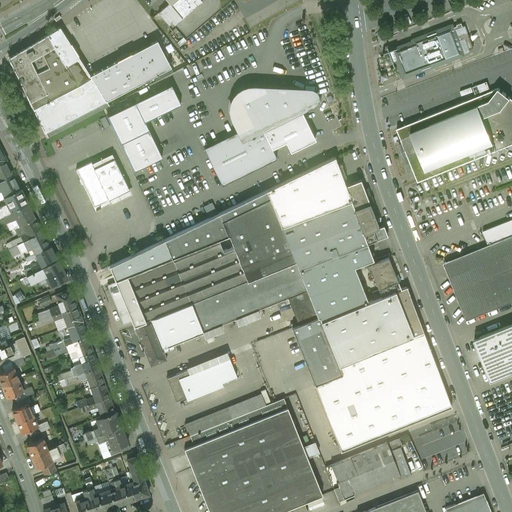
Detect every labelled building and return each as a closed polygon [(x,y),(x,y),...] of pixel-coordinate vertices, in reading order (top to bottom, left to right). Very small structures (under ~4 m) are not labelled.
[(200,0),(173,0),(170,3),(182,19),(202,2),(200,0)] [(182,19),(170,3),(158,13),(169,25),(172,22),(175,25),(182,19)] [(440,31),(414,41),(412,45),(409,43),(408,44),(396,48),(387,51),(392,64),(393,63),(392,62),(397,60),(399,67),(399,68),(401,74),(402,74),(404,74),(405,74),(405,75),(407,76),(409,75),(425,69),(424,69),(427,68),(428,69),(446,62),(447,60),(446,58),(450,56),(450,57),(462,52),(458,41),(456,36),(454,30),(465,26),(462,27),(461,23),(456,25),(457,26),(441,32),(440,31)] [(69,42),(60,28),(48,35),(53,46),(54,46),(66,66),(79,58),(69,42)] [(467,31),(456,36),(458,41),(463,39),(469,37),(467,31)] [(48,35),(37,41),(43,53),(53,46),(48,35)] [(469,37),(463,39),(468,50),(473,48),(469,37)] [(90,76),(106,101),(171,67),(157,40),(90,76)] [(47,94),(31,61),(43,53),(37,41),(9,58),(30,102),(47,94)] [(78,85),(50,100),(47,94),(30,102),(45,132),(106,101),(90,76),(79,58),(66,66),(78,85)] [(487,82),(473,87),(476,97),(481,95),(480,93),(490,89),(487,82)] [(172,85),(107,112),(130,169),(160,157),(144,119),(180,105),(172,85)] [(297,90),(251,88),(246,89),(243,90),(240,92),(237,95),(235,97),(233,101),(232,104),(231,110),(232,115),(233,118),(239,131),(259,121),(262,128),(301,109),(303,107),(305,105),(306,102),(306,98),(305,95),(303,93),(300,91),(297,90)] [(476,97),(397,129),(418,182),(511,144),(511,109),(505,104),(511,98),(498,88),(481,95),(476,97)] [(106,101),(45,132),(48,138),(109,106),(106,101)] [(110,127),(105,117),(100,119),(105,129),(110,127)] [(239,131),(204,148),(222,185),(277,158),(262,128),(259,121),(239,131)] [(335,157),(267,190),(270,198),(279,219),(282,227),(342,205),(351,201),(355,209),(370,203),(372,209),(375,207),(368,188),(365,189),(361,180),(346,186),(335,157)] [(94,168),(94,169),(109,200),(129,190),(114,158),(94,168)] [(13,174),(6,161),(7,160),(0,163),(0,180),(0,181),(13,174)] [(109,200),(94,169),(94,168),(92,162),(76,170),(94,207),(96,210),(101,208),(100,208),(99,204),(109,200)] [(13,174),(0,181),(2,186),(7,195),(20,189),(13,174)] [(7,195),(7,196),(10,202),(0,206),(0,211),(2,216),(3,216),(28,203),(20,189),(7,195)] [(267,190),(110,266),(116,281),(127,276),(228,236),(222,221),(270,198),(267,190)] [(270,198),(222,221),(228,236),(229,235),(247,281),(296,262),(282,227),(279,219),(270,198)] [(355,209),(351,201),(342,205),(349,225),(358,221),(354,209),(355,209)] [(28,203),(3,216),(6,223),(16,218),(19,226),(22,224),(35,218),(28,203)] [(355,209),(354,209),(358,221),(363,234),(379,228),(379,227),(372,209),(370,203),(355,209)] [(342,205),(282,227),(296,262),(299,269),(357,247),(349,225),(342,205)] [(35,218),(22,224),(26,232),(27,234),(29,239),(42,232),(35,218)] [(511,219),(483,231),(488,245),(511,236),(511,219)] [(358,221),(349,225),(357,247),(367,243),(363,234),(358,221)] [(19,226),(16,227),(20,235),(26,232),(22,224),(19,226)] [(379,228),(363,234),(367,243),(371,242),(388,236),(384,225),(379,227),(379,228)] [(42,232),(29,239),(31,243),(36,253),(50,246),(49,246),(42,232)] [(228,236),(127,276),(146,321),(191,303),(247,281),(229,235),(228,236)] [(511,236),(488,245),(444,263),(467,320),(511,301),(511,236)] [(21,237),(10,243),(12,247),(23,242),(21,237)] [(357,247),(299,269),(307,291),(318,317),(320,317),(321,320),(369,301),(352,260),(375,252),(371,242),(357,247)] [(36,253),(35,253),(40,263),(43,268),(58,260),(50,246),(36,253)] [(389,257),(379,261),(380,264),(371,268),(380,289),(384,288),(399,282),(389,257)] [(58,260),(43,268),(46,274),(52,286),(67,278),(58,260)] [(247,281),(191,303),(203,332),(288,298),(307,291),(299,269),(296,262),(247,281)] [(40,263),(31,268),(33,272),(43,268),(40,263)] [(43,268),(33,272),(36,279),(46,274),(43,268)] [(146,321),(127,276),(116,281),(123,299),(122,299),(126,309),(127,308),(132,320),(134,326),(146,321)] [(116,281),(107,285),(123,324),(132,320),(127,308),(126,309),(122,299),(123,299),(116,281)] [(399,282),(384,288),(386,294),(401,288),(399,282)] [(369,301),(321,320),(339,365),(424,331),(407,286),(401,288),(386,294),(369,301)] [(71,289),(55,295),(59,306),(61,312),(77,306),(71,289)] [(22,291),(13,294),(17,303),(25,300),(22,291)] [(307,291),(288,298),(299,325),(318,317),(307,291)] [(41,305),(52,302),(49,295),(39,298),(41,305)] [(191,303),(150,320),(162,349),(203,332),(191,303)] [(59,306),(46,311),(48,317),(61,312),(59,306)] [(77,306),(61,312),(64,318),(67,327),(82,321),(83,321),(77,306)] [(46,311),(32,316),(35,322),(48,317),(46,311)] [(61,312),(48,317),(50,323),(64,318),(61,312)] [(48,317),(35,322),(37,328),(50,323),(48,317)] [(299,325),(292,328),(308,367),(313,380),(315,385),(343,374),(339,365),(321,320),(320,317),(318,317),(299,325)] [(146,321),(134,326),(141,343),(140,343),(142,349),(143,349),(151,366),(166,360),(162,349),(150,320),(146,321)] [(82,321),(67,327),(73,342),(87,336),(82,321)] [(511,324),(492,333),(495,341),(484,345),(481,337),(474,340),(491,381),(511,372),(511,324)] [(73,342),(67,327),(64,328),(67,338),(64,339),(66,344),(73,342)] [(424,331),(339,365),(343,374),(315,385),(341,451),(452,407),(424,331)] [(492,333),(481,337),(484,345),(495,341),(492,333)] [(87,336),(73,342),(75,347),(79,356),(93,351),(87,336)] [(32,354),(25,338),(16,342),(23,358),(32,354)] [(64,339),(49,345),(50,350),(51,350),(66,344),(64,339)] [(66,344),(51,350),(54,356),(61,354),(62,355),(72,350),(71,348),(75,347),(73,342),(66,344)] [(93,351),(79,356),(83,367),(85,372),(98,367),(93,351)] [(230,358),(190,374),(188,369),(177,374),(179,378),(168,382),(176,401),(237,377),(230,358)] [(12,363),(2,367),(4,372),(14,368),(12,363)] [(75,369),(65,373),(66,375),(63,376),(64,379),(85,372),(83,367),(76,370),(75,369)] [(98,367),(85,372),(87,378),(90,387),(104,381),(98,367)] [(4,372),(0,373),(0,380),(2,387),(19,380),(14,368),(4,372)] [(85,372),(64,379),(66,385),(87,378),(85,372)] [(19,380),(2,387),(7,398),(14,395),(23,391),(24,391),(19,380)] [(104,381),(90,387),(94,397),(96,401),(109,396),(104,381)] [(23,391),(14,395),(16,401),(26,397),(23,391)] [(109,396),(96,401),(98,406),(101,416),(116,411),(115,411),(109,396)] [(26,397),(16,401),(19,407),(28,403),(26,397)] [(284,398),(190,435),(194,445),(287,407),(284,398)] [(86,399),(76,402),(78,408),(88,404),(86,400),(86,399)] [(96,401),(88,404),(90,409),(98,406),(96,401)] [(19,407),(12,410),(17,421),(33,414),(28,403),(19,407)] [(194,445),(184,448),(209,511),(279,511),(304,502),(322,495),(307,456),(287,407),(194,445)] [(101,416),(100,417),(106,432),(121,426),(116,411),(101,416)] [(33,414),(17,421),(21,432),(28,429),(38,425),(33,414)] [(100,417),(96,418),(99,426),(93,429),(94,430),(96,435),(106,432),(100,417)] [(38,425),(28,429),(30,436),(40,432),(38,425)] [(121,426),(106,432),(108,438),(109,441),(112,449),(118,447),(127,443),(121,426)] [(94,430),(86,433),(89,438),(96,435),(94,430)] [(106,432),(96,435),(98,441),(98,442),(108,438),(106,432)] [(96,435),(89,438),(91,444),(98,441),(96,435)] [(189,436),(166,444),(176,472),(189,467),(182,447),(192,443),(189,436)] [(43,437),(26,444),(31,455),(48,449),(43,437)] [(118,447),(112,449),(109,441),(106,443),(110,455),(120,452),(118,447)] [(58,452),(66,451),(64,443),(57,444),(58,452)] [(127,443),(118,447),(120,452),(129,448),(127,443)] [(387,443),(331,465),(339,486),(333,488),(340,505),(347,502),(345,498),(400,476),(387,443)] [(55,446),(48,449),(52,460),(59,457),(55,446)] [(48,449),(31,455),(36,467),(41,465),(52,460),(48,449)] [(133,451),(123,455),(124,460),(127,459),(135,456),(133,451)] [(135,456),(127,459),(134,481),(143,478),(135,456)] [(52,460),(41,465),(44,472),(56,468),(52,460)] [(339,486),(331,465),(325,467),(333,488),(339,486)] [(118,475),(116,466),(110,468),(114,480),(119,478),(118,475)] [(110,468),(104,470),(107,478),(108,478),(109,482),(114,480),(110,468)] [(90,477),(84,479),(88,489),(93,487),(91,482),(92,482),(90,477)] [(134,481),(129,482),(135,499),(149,494),(143,477),(143,478),(134,481)] [(65,494),(60,478),(50,482),(56,499),(66,496),(65,494)] [(121,485),(116,487),(122,503),(135,499),(129,482),(121,485)] [(112,488),(103,491),(109,508),(122,503),(116,487),(112,488)] [(426,511),(418,490),(362,511),(426,511)] [(95,494),(90,496),(95,511),(96,511),(109,508),(103,491),(95,494)] [(73,502),(70,492),(65,494),(66,496),(71,511),(79,511),(76,501),(73,502)] [(85,498),(76,501),(79,511),(95,511),(90,496),(85,498)] [(476,496),(445,508),(446,511),(490,511),(486,500),(484,501),(477,498),(476,496)] [(66,511),(63,502),(43,509),(44,511),(66,511)] [(307,511),(304,502),(279,511),(307,511)]
